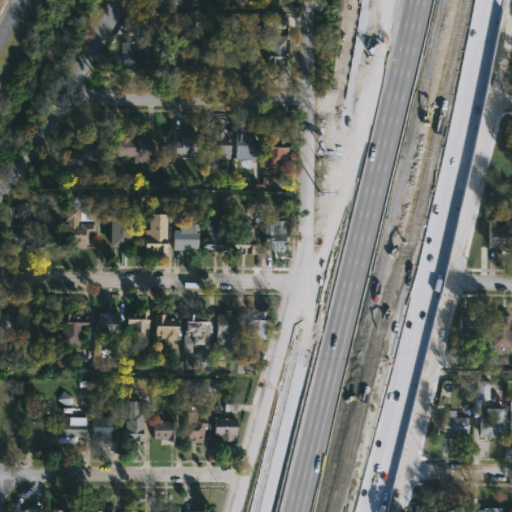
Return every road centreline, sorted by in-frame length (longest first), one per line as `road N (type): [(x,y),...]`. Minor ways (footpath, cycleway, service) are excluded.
road 1 (motorway): [(370,511),(491,0)]
road 2 (motorway): [(472,0),(352,511)]
road 3 (motorway): [(388,0),(353,203),(279,511)]
road 4 (residential): [(309,0),(310,180),(298,282),(233,511)]
road 5 (residential): [(511,26),(396,511)]
road 6 (residential): [(298,282),(0,279)]
road 7 (residential): [(245,475),(0,473)]
road 8 (residential): [(309,95),(65,99)]
road 9 (residential): [(122,0),(0,198)]
